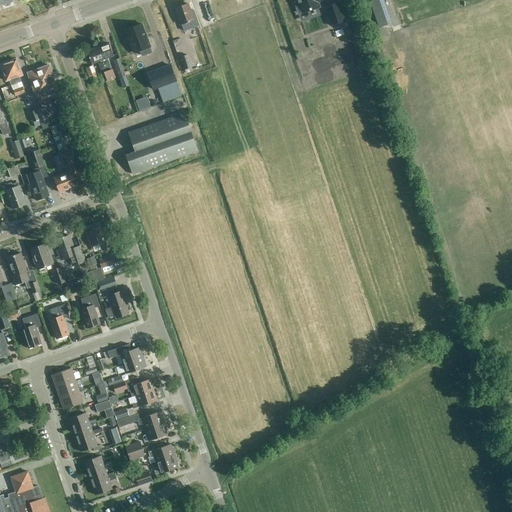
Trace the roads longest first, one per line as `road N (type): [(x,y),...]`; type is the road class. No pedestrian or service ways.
road 1 (residential): [(81,511),(31,366),(158,324)]
road 2 (unclassified): [(115,195),(54,22)]
road 3 (unclassified): [(208,470),(158,324)]
road 4 (unclassified): [(158,324),(115,195)]
road 5 (residential): [(0,235),(115,195)]
